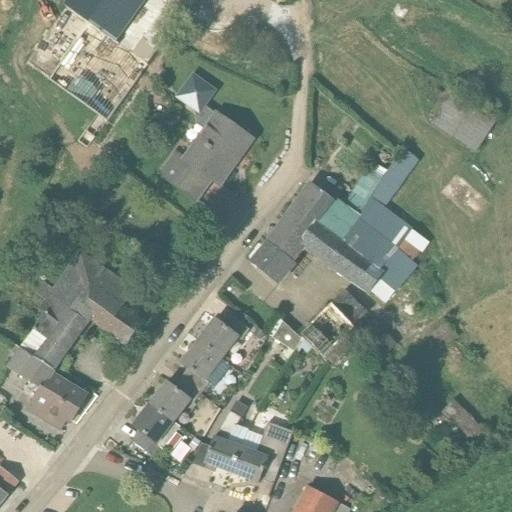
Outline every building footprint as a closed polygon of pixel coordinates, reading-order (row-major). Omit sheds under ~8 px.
[(89,24),(49,80),(108,122),(148,66),(89,24)] [(184,160),(176,154),(160,175),(196,201),(211,180),(219,186),(252,140),(204,106),(212,94),(192,80),(178,100),(198,113),(199,120),(208,126),(184,160)] [(454,131),(481,148),(499,121),(472,104),(454,131)] [(88,148),(95,138),(85,131),(78,141),(88,148)] [(398,253),(414,230),(384,207),(419,161),(407,151),(386,174),(359,220),(342,241),(320,224),(303,251),(332,272),(369,296),(371,293),(385,304),(417,267),(398,253)] [(359,220),(386,174),(370,164),(345,209),(311,184),(268,243),(294,264),(303,251),(320,224),(342,241),(359,220)] [(294,264),(268,243),(252,263),(279,286),(296,266),(294,264)] [(29,328),(47,342),(35,357),(54,369),(90,320),(105,331),(123,308),(136,292),(80,251),(53,290),(44,283),(36,294),(45,300),(39,308),(41,311),(29,328)] [(365,317),(344,293),(330,307),(351,330),(365,317)] [(353,332),(351,330),(330,307),(328,305),(297,336),(304,341),(311,350),(322,362),(353,332)] [(123,308),(105,331),(126,347),(144,324),(123,308)] [(241,341),(249,331),(229,316),(222,326),(215,321),(199,343),(222,361),(239,340),(241,341)] [(297,336),(297,335),(283,323),(273,339),(296,353),(296,352),(304,341),(297,336)] [(265,334),(257,328),(252,335),(260,341),(265,334)] [(388,335),(376,345),(385,356),(397,345),(388,335)] [(296,352),(298,353),(301,349),(306,354),(311,350),(304,341),(296,352)] [(15,356),(21,348),(14,343),(8,352),(15,356)] [(205,382),(222,361),(199,343),(182,365),(189,370),(181,379),(201,394),(209,385),(205,382)] [(69,426),(79,410),(87,397),(50,375),(54,369),(35,357),(21,348),(15,356),(6,369),(39,389),(26,411),(59,431),(65,423),(69,426)] [(194,404),(201,394),(181,379),(173,388),(167,384),(150,406),(174,424),(175,424),(191,402),(194,404)] [(404,398),(395,392),(388,403),(396,409),(404,398)] [(152,458),(160,448),(164,450),(180,428),(175,424),(174,424),(150,406),(134,427),(140,432),(132,442),(152,458)] [(230,473),(241,446),(226,441),(241,419),(229,412),(215,436),(210,448),(200,444),(190,464),(203,469),(204,463),(230,473)] [(1,449),(7,441),(0,435),(0,433),(8,423),(0,417),(0,466),(9,455),(1,449)] [(259,484),(261,479),(274,485),(293,433),(268,424),(256,452),(241,446),(230,473),(259,484)] [(461,444),(457,431),(446,434),(450,447),(461,444)] [(195,451),(201,443),(194,438),(188,447),(195,451)] [(0,503),(5,498),(18,482),(0,467),(0,503)] [(334,511),(339,504),(309,488),(295,511),(334,511)]
